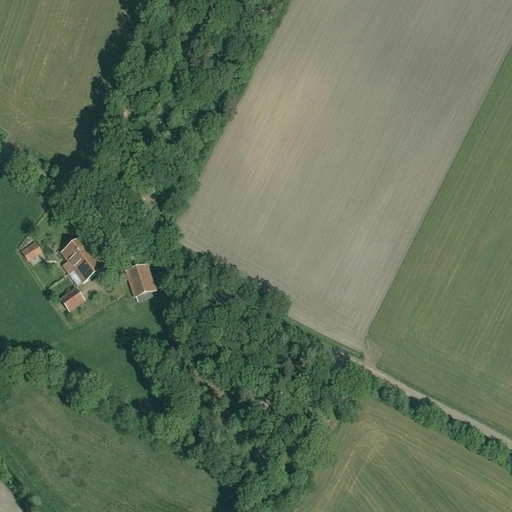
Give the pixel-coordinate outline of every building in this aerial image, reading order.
[(93,251),(84,238),(62,254),(69,263),(64,267),(68,272),(65,274),(67,277),(69,276),(75,272),(74,270),(81,265),(80,264),(82,262),(81,260),(87,256),(89,255),(88,255),(93,251)] [(32,261),(25,251),(21,253),(28,263),(32,261)] [(77,288),(84,283),(84,284),(106,269),(93,251),(88,255),(89,255),(87,256),(81,260),(82,262),(80,264),(81,265),(74,270),(75,272),(69,276),(77,288)] [(136,298),(151,294),(155,292),(149,273),(147,267),(142,268),(127,274),(130,283),(133,294),(135,299),(136,298)] [(61,301),(69,313),(84,302),(76,290),(61,301)]
